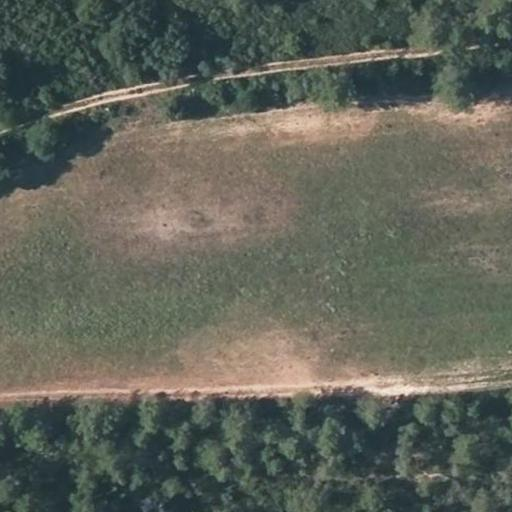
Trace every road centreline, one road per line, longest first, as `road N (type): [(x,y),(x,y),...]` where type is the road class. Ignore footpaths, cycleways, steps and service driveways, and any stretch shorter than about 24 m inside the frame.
road 1 (track): [(511,89),(262,105),(125,126),(0,179)]
road 2 (track): [(511,39),(221,76),(0,131)]
